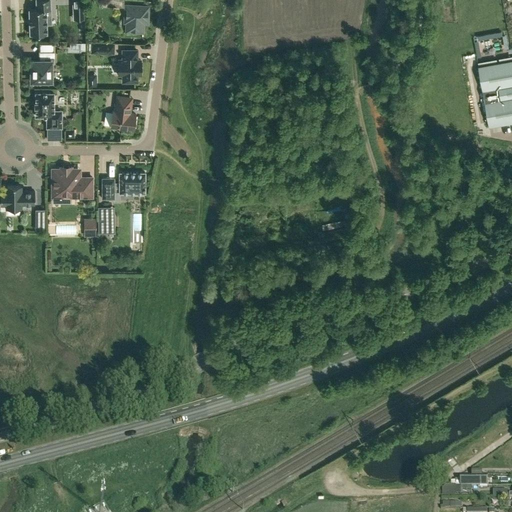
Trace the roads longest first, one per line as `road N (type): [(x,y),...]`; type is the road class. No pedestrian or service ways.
road 1 (unclassified): [(0,436),(133,395),(283,325),(511,251)]
road 2 (primary): [(0,464),(275,386),(511,282)]
road 3 (residential): [(169,0),(148,150),(28,148)]
road 4 (track): [(511,433),(426,488),(363,493),(335,484)]
road 5 (residential): [(12,130),(4,0)]
